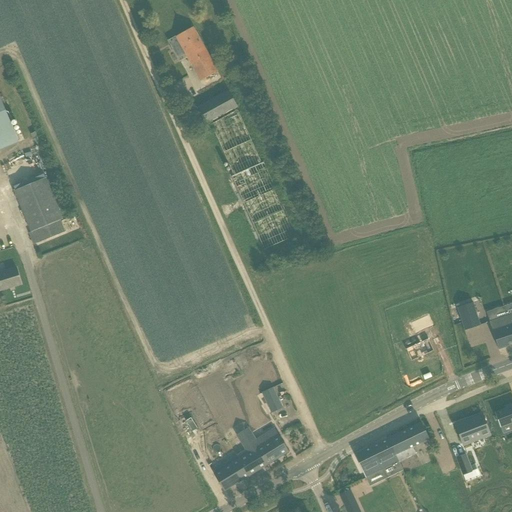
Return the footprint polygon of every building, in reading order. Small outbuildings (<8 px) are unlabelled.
[(218,72),(193,27),(176,37),(169,41),(174,50),(181,46),(201,81),(218,72)] [(210,123),(237,108),(238,107),(229,91),(197,108),(206,125),(210,123)] [(0,149),(19,142),(0,96),(0,149)] [(237,108),(210,123),(234,176),(232,177),(264,250),(297,237),(265,163),(262,164),(237,108)] [(32,233),(34,232),(61,221),(63,220),(46,178),(15,191),(32,233)] [(61,221),(34,232),(38,243),(65,232),(61,221)] [(21,285),(21,284),(17,269),(0,273),(0,290),(10,288),(9,286),(20,283),(21,285)] [(480,325),(473,303),(457,308),(465,331),(480,325)] [(430,313),(411,321),(409,315),(402,318),(412,342),(422,338),(419,332),(435,325),(430,313)] [(511,344),(511,331),(507,316),(489,322),(499,350),(499,349),(511,344)] [(411,361),(434,351),(428,339),(406,349),(411,361)] [(262,393),(267,404),(278,399),(273,387),(262,393)] [(194,430),(224,413),(217,402),(207,407),(201,397),(195,400),(198,405),(184,413),(194,430)] [(511,405),(494,413),(499,427),(511,422),(511,405)] [(456,425),(462,443),(471,440),(470,439),(476,437),(481,435),(482,436),(490,433),(483,415),(456,425)] [(413,447),(430,440),(426,432),(421,423),(400,433),(387,439),(399,463),(416,455),(413,447)] [(257,443),(248,428),(236,435),(245,450),(233,458),(232,456),(227,459),(231,465),(215,475),(224,491),(289,452),(279,435),(274,427),(266,432),(271,440),(262,446),(259,442),(257,443)] [(383,470),(399,463),(387,439),(371,447),(383,470)] [(383,470),(371,447),(355,455),(366,478),(375,474),(383,470)] [(466,454),(458,457),(466,480),(474,477),(466,454)]
